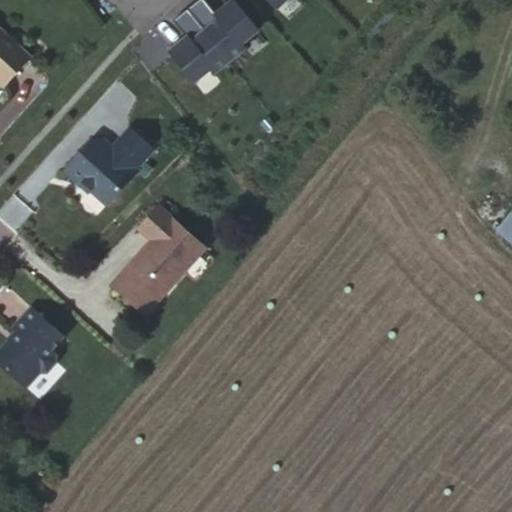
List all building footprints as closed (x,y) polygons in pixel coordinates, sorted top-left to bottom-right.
[(203,0),(194,0),(185,8),(227,60),(244,47),(240,42),(256,30),(231,0),(230,0),(214,14),(203,0)] [(266,0),(274,8),(283,0),(266,0)] [(167,51),(191,81),(207,69),(210,73),(227,60),(185,8),(171,19),(185,37),(167,51)] [(0,28),(0,81),(6,86),(32,57),(0,28)] [(94,141),(63,174),(81,190),(84,187),(106,207),(135,174),(133,172),(150,153),(128,135),(111,153),(97,140),(94,141)] [(511,212),(496,232),(511,244),(511,212)] [(147,247),(105,294),(141,324),(201,257),(156,216),(136,237),(147,247)] [(0,347),(34,315),(24,303),(6,323),(11,328),(4,336),(0,337),(0,347)] [(59,341),(34,315),(0,347),(0,368),(25,393),(36,379),(43,377),(51,369),(50,359),(46,355),(59,341)]
